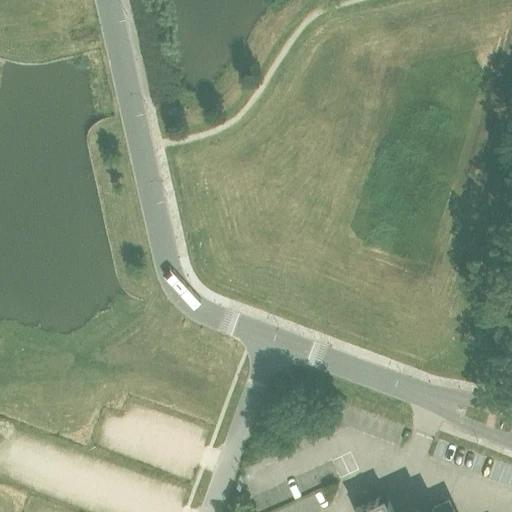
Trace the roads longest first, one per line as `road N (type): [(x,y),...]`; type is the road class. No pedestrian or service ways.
road 1 (unclassified): [(111,0),(166,264),(179,293),(267,344)]
road 2 (unclassified): [(267,344),(442,401)]
road 3 (unclassified): [(207,511),(267,344)]
